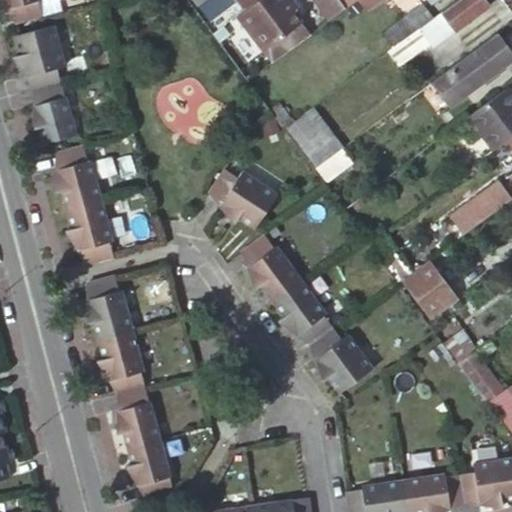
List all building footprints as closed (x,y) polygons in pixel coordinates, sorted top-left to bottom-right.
[(49,7),(46,0),(11,0),(12,2),(7,4),(15,16),(19,15),(23,30),(50,22),(46,8),(49,7)] [(190,0),(215,34),(235,19),(260,0),(190,0)] [(260,0),(235,19),(262,55),(300,26),(292,16),(296,12),(287,0),(260,0)] [(357,1),(358,0),(316,0),(312,3),(327,23),(357,1)] [(358,0),(357,1),(363,9),(375,0),(378,0),(379,1),(380,0),(420,0),(425,6),(433,0),(358,0)] [(488,3),(485,0),(456,0),(426,23),(406,38),(400,43),(413,59),(488,3)] [(396,25),(406,38),(426,23),(416,11),(396,25)] [(300,26),(262,55),(271,66),(308,38),(300,26)] [(42,96),(68,89),(64,75),(72,73),(61,33),(24,43),(31,69),(26,71),(34,83),(38,82),(42,96)] [(511,59),(494,35),(432,81),(449,105),(511,59)] [(82,142),(68,89),(42,96),(46,112),(40,113),(42,129),(47,127),(53,150),(82,142)] [(312,109),(286,129),(315,168),(341,148),(312,109)] [(443,186),(496,145),(476,118),(435,149),(444,160),(431,170),(443,186)] [(341,148),(315,168),(326,183),(352,163),(341,148)] [(94,272),(121,264),(118,251),(119,250),(97,169),(95,169),(92,154),(64,161),(68,175),(62,177),(63,193),(69,191),(82,244),(77,245),(85,258),(89,257),(94,272)] [(267,236),(288,203),(253,180),(248,186),(236,178),(220,202),(233,210),(230,214),(241,225),(244,221),(267,236)] [(498,182),(450,219),(464,236),(511,199),(498,182)] [(395,218),(370,186),(356,197),(380,229),(395,218)] [(381,236),(371,244),(401,284),(411,276),(381,236)] [(285,308),(312,288),(288,254),(286,255),(277,243),(254,260),(262,271),(257,275),(264,289),(269,286),(285,308)] [(411,276),(401,284),(429,322),(457,301),(428,263),(411,276)] [(107,348),(139,340),(129,300),(127,301),(123,285),(95,292),(99,307),(94,308),(95,324),(100,322),(107,348)] [(320,352),(344,334),(335,322),(337,321),(312,288),(285,308),(300,330),(296,332),(308,342),(311,339),(320,352)] [(353,346),(344,334),(320,352),(330,364),(326,367),(332,381),(336,378),(352,400),(384,376),(359,341),(353,346)] [(125,402),(153,395),(149,381),(150,380),(139,340),(107,348),(115,375),(109,376),(117,388),(121,387),(125,402)] [(472,352),(459,363),(489,403),(503,393),(472,352)] [(511,386),(503,393),(489,403),(511,434),(511,386)] [(0,441),(17,437),(21,436),(13,406),(9,406),(6,393),(0,394),(0,441)] [(137,455),(167,447),(153,395),(125,402),(128,413),(123,415),(124,431),(130,429),(137,455)] [(25,467),(17,437),(0,441),(0,489),(25,482),(21,468),(25,467)] [(181,500),(167,447),(137,455),(144,482),(139,483),(146,496),(151,495),(154,507),(181,500)] [(511,507),(511,467),(486,471),(487,479),(472,482),(476,511),(491,508),(491,511),(507,511),(507,509),(511,507)] [(467,511),(476,511),(472,482),(457,484),(457,482),(415,489),(419,511),(467,511)] [(419,511),(415,489),(373,495),(374,497),(358,500),(359,511),(419,511)]
